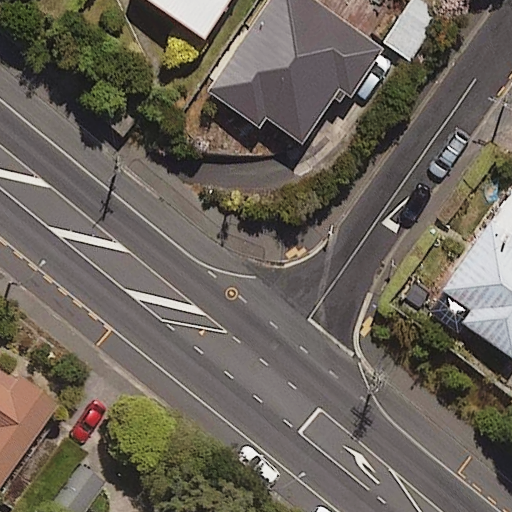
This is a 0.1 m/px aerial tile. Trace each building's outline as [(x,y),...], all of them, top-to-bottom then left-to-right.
[(220,0),(166,0),(204,25),(220,0)] [(264,0),(204,84),(256,122),(264,110),(298,135),(331,91),(339,97),(380,41),(323,0),(264,0)] [(511,186),(510,185),(443,280),(469,298),(460,311),(511,347),(511,186)] [(0,469),(48,401),(0,367),(0,469)] [(77,511),(102,481),(76,461),(47,500),(62,511),(77,511)] [(133,511),(112,497),(101,511),(133,511)]
